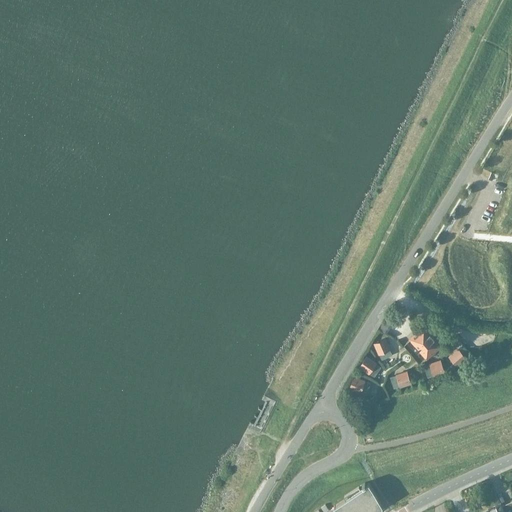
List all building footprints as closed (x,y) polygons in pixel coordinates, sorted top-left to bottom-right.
[(411,338),(406,343),(410,348),(415,344),(421,351),(416,355),(421,361),(426,356),(426,357),(440,345),(424,327),(410,338),(411,338)] [(390,349),(385,339),(374,343),(379,354),(390,349)] [(457,365),(466,358),(458,349),(449,356),(457,365)] [(366,356),(359,366),(374,376),(381,367),(366,356)] [(429,364),(434,375),(445,372),(441,360),(429,364)] [(407,371),(396,375),(400,386),(411,383),(407,371)] [(353,377),(349,388),(366,394),(370,383),(353,377)] [(382,383),(387,392),(398,386),(393,377),(382,383)] [(375,396),(364,402),(368,409),(379,403),(375,396)] [(264,400),(255,428),(264,431),(273,403),(264,400)] [(345,499),(334,507),(337,511),(370,511),(382,504),(369,483),(366,485),(365,483),(362,485),(363,487),(360,489),(359,487),(344,496),(345,499)] [(330,501),(339,494),(336,489),(327,496),(330,501)] [(511,511),(511,500),(502,505),(501,503),(488,509),(489,511),(486,511),(511,511)]
